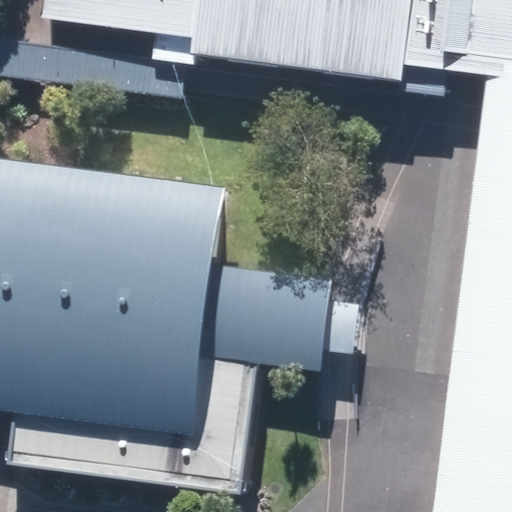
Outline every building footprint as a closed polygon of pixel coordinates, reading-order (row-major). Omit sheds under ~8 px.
[(511,0),(43,0),(40,23),(154,39),(152,57),(173,60),(186,62),(195,65),(195,55),(398,86),(396,97),(419,100),(440,103),(443,76),(473,80),(487,80),(511,83),(511,0)] [(183,87),(186,62),(173,60),(152,57),(0,38),(0,74),(96,87),(181,98),(183,87)] [(511,511),(511,64),(489,62),(487,80),(473,80),(430,511),(511,511)] [(0,157),(0,405),(11,407),(5,462),(247,494),(249,481),(262,365),(263,363),(318,370),(321,371),(322,352),(324,324),(327,300),(330,281),(322,279),(220,267),(230,186),(77,167),(0,157)] [(353,354),(359,304),(327,300),(324,324),(322,352),(353,354)]
